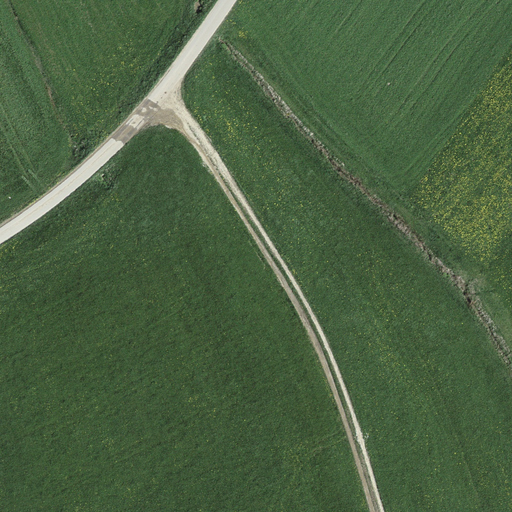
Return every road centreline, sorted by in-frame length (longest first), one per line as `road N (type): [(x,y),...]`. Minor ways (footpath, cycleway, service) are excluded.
road 1 (track): [(173,89),(197,143),(305,303),(376,511)]
road 2 (residential): [(0,236),(33,217),(173,89),(233,0)]
